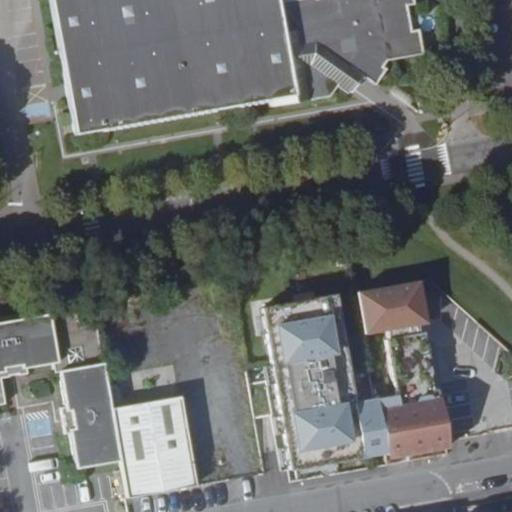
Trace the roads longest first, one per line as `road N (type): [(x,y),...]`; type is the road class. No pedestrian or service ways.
road 1 (tertiary): [(511,148),(94,226),(0,236)]
road 2 (residential): [(511,465),(284,511)]
